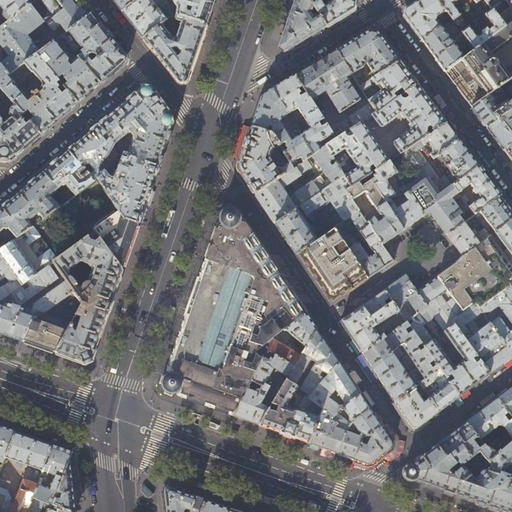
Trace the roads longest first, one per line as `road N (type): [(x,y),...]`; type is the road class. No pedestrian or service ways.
road 1 (secondary): [(112,420),(203,142)]
road 2 (secondary): [(368,511),(112,420)]
road 3 (residential): [(379,9),(511,188)]
road 4 (residential): [(323,322),(203,142)]
road 5 (residential): [(146,63),(3,188)]
road 6 (residential): [(220,91),(289,64),(379,9)]
